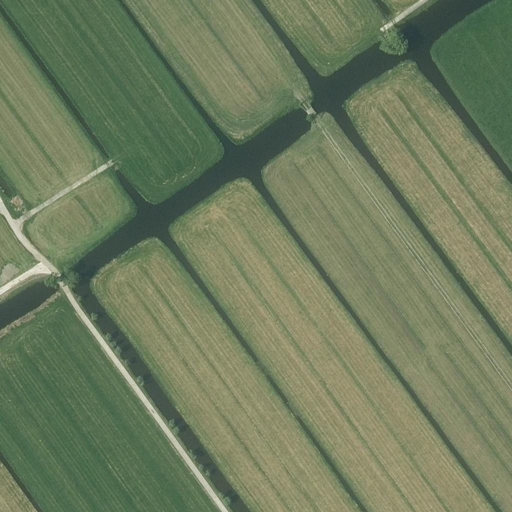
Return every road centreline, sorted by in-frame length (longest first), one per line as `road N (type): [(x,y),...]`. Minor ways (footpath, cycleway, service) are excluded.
road 1 (track): [(511,388),(303,102)]
road 2 (track): [(223,511),(48,265)]
road 3 (track): [(116,159),(12,225)]
